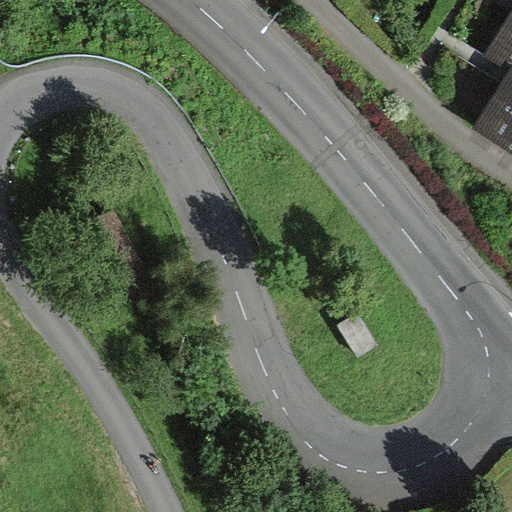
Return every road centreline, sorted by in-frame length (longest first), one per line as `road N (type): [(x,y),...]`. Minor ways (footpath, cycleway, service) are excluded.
road 1 (unclassified): [(0,125),(19,103),(61,87),(111,92),(154,122),(194,188),(279,401),(328,460),(374,472),(430,459),(464,431),(486,390)]
road 2 (residential): [(486,390),(481,335),(390,210),(255,60),(184,0)]
road 3 (unclassified): [(167,511),(123,424),(0,245)]
